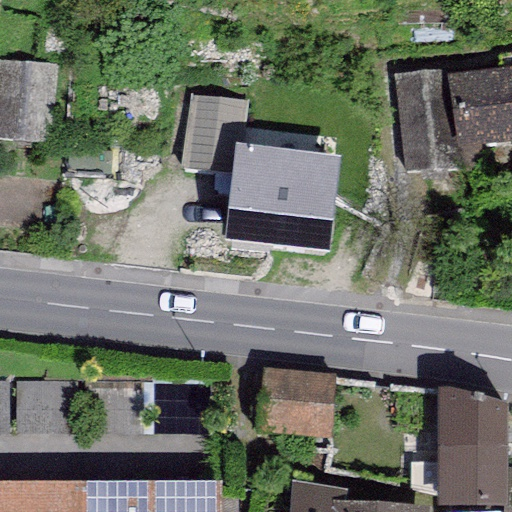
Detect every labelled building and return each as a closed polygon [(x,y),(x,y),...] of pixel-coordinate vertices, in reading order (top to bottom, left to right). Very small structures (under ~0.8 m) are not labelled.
[(57,66),(0,61),(0,141),(51,145),(57,66)] [(393,76),(405,173),(482,168),(480,146),(511,142),(511,66),(446,75),(445,70),(393,76)] [(246,103),(189,96),(181,166),(230,172),(233,141),(241,142),(246,103)] [(328,252),(339,157),(241,142),(233,141),(230,172),(224,240),(328,252)] [(328,438),(334,374),(264,367),(258,432),(328,438)] [(447,387),(437,388),(438,506),(503,506),(507,506),(506,468),(505,404),(447,387)] [(503,506),(502,511),(511,511),(511,468),(506,468),(507,506),(503,506)] [(219,511),(219,481),(153,482),(152,511),(219,511)] [(17,511),(17,482),(0,482),(0,511),(17,511)] [(84,511),(85,483),(17,482),(17,511),(84,511)] [(152,511),(153,482),(85,483),(84,511),(152,511)] [(346,491),(292,483),(288,511),(331,511),(332,501),(346,501),(346,491)] [(427,511),(428,507),(346,501),(332,501),(331,511),(427,511)]
